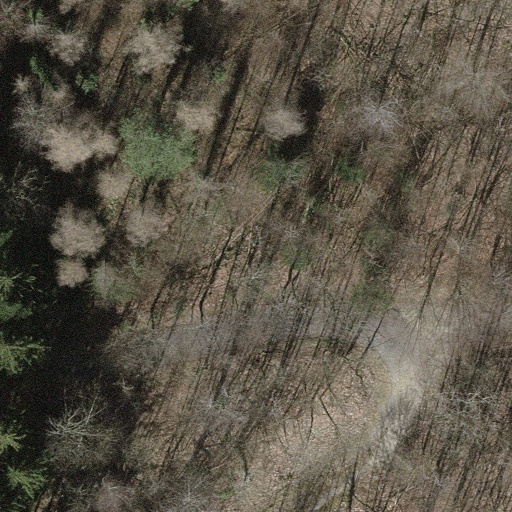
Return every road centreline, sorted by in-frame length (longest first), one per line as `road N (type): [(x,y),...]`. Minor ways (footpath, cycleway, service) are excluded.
road 1 (track): [(511,322),(390,329),(294,313),(0,377)]
road 2 (track): [(390,329),(422,397),(359,475),(307,511)]
